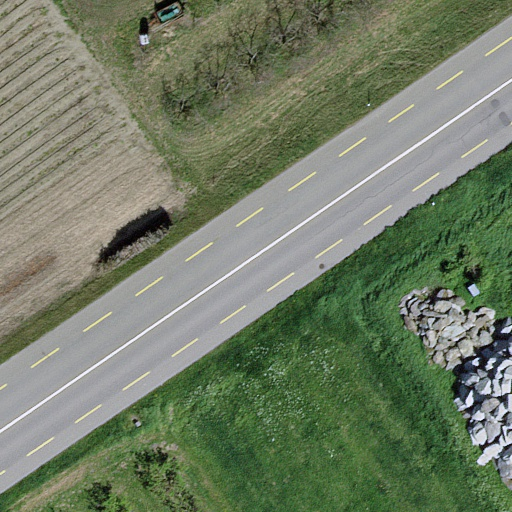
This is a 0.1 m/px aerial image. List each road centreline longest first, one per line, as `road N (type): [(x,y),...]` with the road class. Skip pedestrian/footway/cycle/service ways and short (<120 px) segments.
road 1 (primary): [(0,443),(511,93)]
road 2 (primary): [(511,46),(0,394)]
